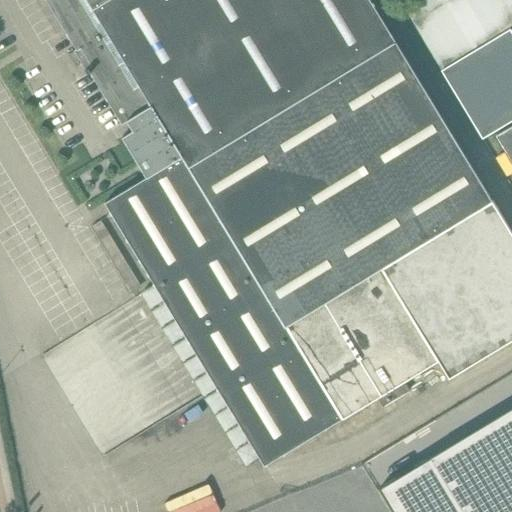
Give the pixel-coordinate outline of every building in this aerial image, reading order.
[(46,0),(64,28),(84,61),(122,124),(127,121),(133,130),(122,137),(145,175),(189,167),(396,41),(371,0),(46,0)] [(511,0),(402,0),(400,1),(441,70),(511,26),(511,0)] [(511,26),(441,70),(483,138),(511,120),(511,26)] [(147,177),(105,202),(154,283),(144,290),(208,396),(219,390),(261,459),(265,466),(343,419),(378,398),(383,406),(397,398),(410,390),(404,382),(439,361),(449,377),(511,338),(511,232),(493,200),(396,41),(189,167),(145,175),(147,177)] [(511,125),(496,135),(511,161),(511,125)] [(103,221),(94,225),(103,245),(106,243),(128,292),(139,287),(118,241),(113,243),(103,221)] [(511,511),(511,408),(431,457),(379,488),(393,511),(511,511)]
